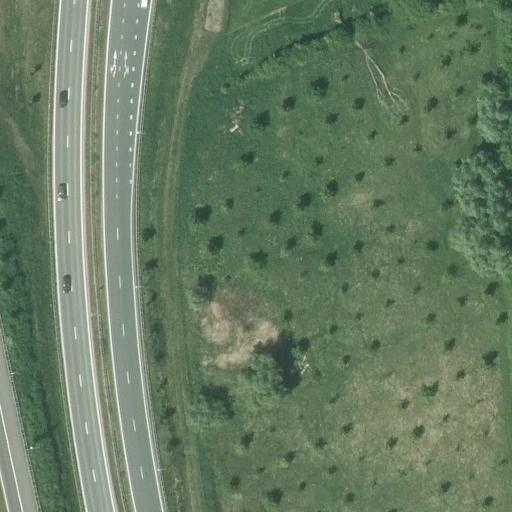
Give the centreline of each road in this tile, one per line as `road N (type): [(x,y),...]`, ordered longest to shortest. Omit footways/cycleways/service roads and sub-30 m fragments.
road 1 (track): [(197,511),(172,310),(173,170),(207,2)]
road 2 (trunk): [(76,0),(69,256),(102,511)]
road 3 (trunk): [(149,511),(120,288),(125,0)]
